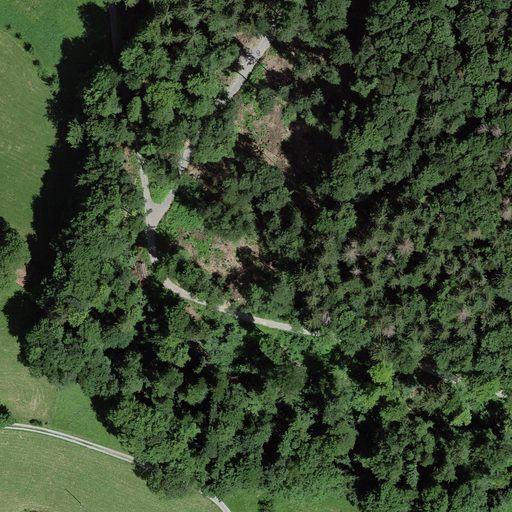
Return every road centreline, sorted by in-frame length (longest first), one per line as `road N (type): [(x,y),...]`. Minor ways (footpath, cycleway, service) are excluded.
road 1 (track): [(511,395),(366,344),(260,321),(164,280),(110,0)]
road 2 (track): [(149,217),(169,198),(198,132),(258,53),(285,0)]
road 3 (track): [(227,511),(203,489),(117,453),(0,424)]
